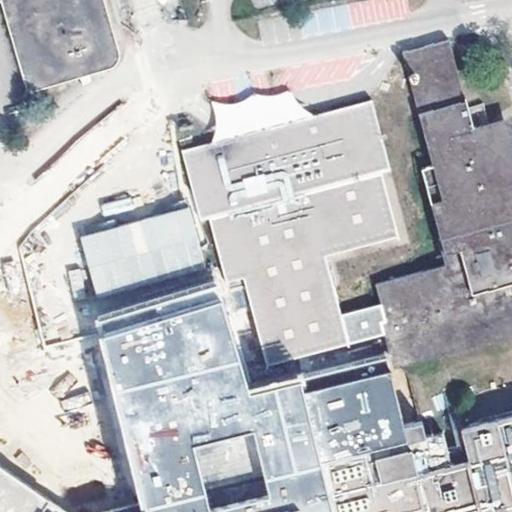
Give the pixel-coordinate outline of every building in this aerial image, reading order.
[(0,0),(0,2),(26,93),(79,77),(82,87),(91,82),(89,74),(104,69),(110,67),(114,65),(116,62),(118,59),(119,56),(119,53),(115,40),(103,0),(0,0)] [(369,0),(356,3),(361,24),(409,13),(405,0),(369,0)] [(437,48),(393,60),(425,174),(415,177),(439,273),(372,291),(376,305),(384,337),(393,372),(511,341),(511,176),(500,134),(466,143),(437,48)] [(350,346),(342,313),(328,261),(408,240),(373,102),(262,130),(181,151),(200,225),(212,222),(228,285),(245,280),(268,367),(350,346)] [(133,280),(144,317),(184,305),(173,269),(161,228),(121,240),(133,280)] [(250,402),(221,294),(184,305),(144,317),(101,330),(145,504),(146,511),(332,511),(322,468),(404,448),(401,432),(386,376),(304,396),(303,388),(250,402)] [(350,346),(384,337),(376,305),(342,313),(350,346)] [(511,511),(511,414),(473,425),(473,428),(464,429),(457,440),(463,464),(448,468),(440,438),(422,443),(419,428),(401,432),(404,448),(322,468),(332,511),(511,511)] [(0,511),(74,511),(0,460),(0,511)]
